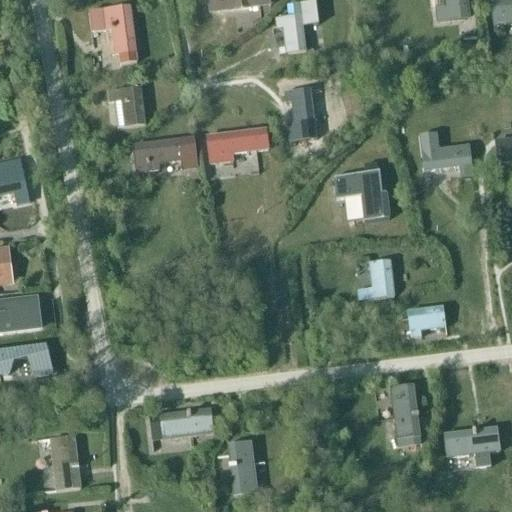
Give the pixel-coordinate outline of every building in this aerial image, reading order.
[(258,0),(207,0),(209,15),(260,9),(258,0)] [(465,0),(440,0),(442,10),(435,12),(437,23),(468,19),(465,0)] [(511,2),(490,5),(493,29),(511,26),(511,2)] [(293,7),(294,19),(275,21),(276,32),(282,31),(285,51),(285,57),(306,54),(303,29),(319,27),(316,4),(293,7)] [(129,9),(88,15),(91,35),(111,32),(115,58),(120,57),(122,68),(136,66),(129,9)] [(144,127),(140,91),(106,95),(108,106),(121,105),(124,130),(144,127)] [(311,92),(284,96),(285,106),(292,105),(294,125),(287,126),(290,145),(317,142),(315,128),(311,92)] [(232,157),(268,153),(265,132),(207,140),(210,167),(233,164),(232,157)] [(437,136),(419,138),(423,174),(459,170),(460,180),(473,179),(469,148),(467,132),(454,134),(456,150),(439,152),(437,136)] [(159,172),(158,167),(180,164),(181,174),(198,172),(194,141),(133,149),(136,175),(159,172)] [(511,142),(496,145),(499,165),(511,163),(511,142)] [(21,164),(0,168),(0,199),(13,197),(16,208),(30,204),(21,164)] [(377,166),(364,168),(365,176),(378,175),(377,166)] [(365,176),(334,180),(336,203),(361,200),(364,225),(389,222),(386,195),(382,196),(379,175),(378,175),(365,176)] [(0,286),(12,285),(8,252),(0,253),(0,286)] [(372,291),(358,293),(359,303),(394,299),(390,263),(369,266),(372,291)] [(0,334),(39,330),(36,302),(0,305),(0,334)] [(420,334),(446,330),(443,310),(407,315),(410,341),(421,340),(420,334)] [(35,379),(49,378),(46,349),(0,353),(0,377),(8,377),(12,363),(28,361),(35,379)] [(49,382),(28,384),(29,391),(50,389),(49,382)] [(397,451),(416,449),(415,441),(420,440),(414,387),(390,390),(396,443),(397,451)] [(214,436),(211,413),(148,420),(150,434),(160,433),(162,444),(214,436)] [(496,431),(444,437),(447,461),(475,458),(477,472),(489,470),(488,456),(499,455),(496,431)] [(50,443),(56,495),(80,492),(74,440),(50,443)] [(251,444),(227,447),(234,500),(258,497),(251,444)]
